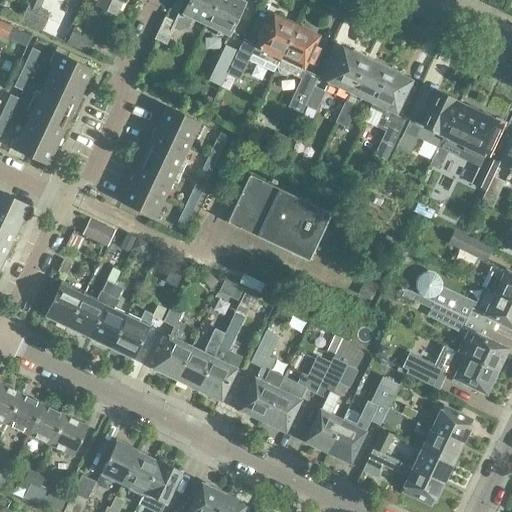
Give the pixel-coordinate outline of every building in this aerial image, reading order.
[(40,9),(44,0),(30,0),(20,22),(31,27),(39,8),(40,9)] [(96,0),(98,1),(96,7),(116,16),(123,1),(126,2),(126,0),(96,0)] [(205,24),(216,0),(189,0),(181,18),(177,17),(175,23),(164,18),(154,39),(165,44),(174,25),(178,27),(179,28),(182,28),(185,28),(187,27),(189,25),(190,24),(191,23),(193,18),(205,24)] [(225,39),(242,3),(235,0),(216,0),(205,24),(217,30),(215,35),(225,39)] [(50,13),(40,9),(39,8),(31,27),(42,32),(50,13)] [(295,27),(273,17),(268,26),(265,24),(255,46),(242,40),(237,53),(227,74),(239,80),(248,60),(274,72),(276,67),(295,27)] [(0,36),(25,48),(31,36),(4,24),(0,32),(0,36)] [(306,63),(314,48),(312,47),(316,37),(295,27),(276,67),(278,74),(284,77),(290,74),(298,78),(305,62),(306,63)] [(85,52),(90,42),(72,33),(67,44),(85,52)] [(227,74),(237,53),(225,47),(215,69),(227,74)] [(30,71),(39,52),(31,48),(22,67),(30,71)] [(350,93),(365,61),(342,51),(326,86),(336,91),(338,88),(350,93)] [(80,95),(92,70),(58,54),(46,79),(80,95)] [(371,103),(386,72),(365,61),(350,93),(348,97),(335,124),(346,129),(360,98),(371,103)] [(21,90),(30,71),(22,67),(13,87),(21,90)] [(301,113),(305,106),(313,88),(317,78),(305,72),(300,82),(288,107),(301,113)] [(382,167),(384,161),(403,120),(393,116),(409,82),(386,72),(371,103),(369,108),(382,114),(376,127),(386,132),(374,156),(376,157),(373,163),(382,167)] [(69,118),(80,95),(46,79),(36,102),(69,118)] [(315,111),(324,93),(313,88),(305,106),(315,111)] [(437,147),(458,105),(458,102),(437,92),(421,126),(410,121),(397,149),(408,154),(416,137),(437,147)] [(8,117),(17,98),(9,94),(0,114),(8,117)] [(58,141),(69,118),(36,102),(25,125),(58,141)] [(459,157),(464,146),(479,114),(458,105),(437,147),(429,165),(438,169),(446,152),(447,152),(459,157)] [(188,147),(199,123),(166,107),(154,131),(188,147)] [(0,134),(8,117),(0,114),(0,113),(0,134)] [(483,187),(492,169),(482,165),(501,125),(479,114),(464,146),(476,152),(472,161),(481,165),(473,183),(483,187)] [(47,166),(58,141),(25,125),(13,150),(47,166)] [(177,171),(188,147),(154,131),(143,155),(177,171)] [(288,138),(275,132),(271,142),(283,148),(288,138)] [(215,161),(224,141),(216,138),(208,157),(215,161)] [(165,195),(177,171),(143,155),(132,179),(165,195)] [(206,180),(215,161),(208,157),(199,176),(206,180)] [(306,262),(329,216),(247,175),(225,222),(306,262)] [(492,208),(504,182),(493,177),(481,203),(492,208)] [(154,219),(165,195),(132,179),(121,203),(154,219)] [(194,208),(203,188),(195,184),(186,204),(194,208)] [(0,214),(19,224),(28,206),(0,193),(0,214)] [(185,226),(194,208),(186,204),(177,222),(185,226)] [(0,241),(9,245),(19,224),(0,214),(0,241)] [(106,246),(113,230),(90,220),(83,235),(106,246)] [(485,263),(492,249),(454,231),(447,245),(485,263)] [(130,251),(136,238),(127,234),(120,247),(130,251)] [(0,265),(9,245),(0,241),(0,265)] [(63,261),(58,272),(66,275),(71,265),(63,261)] [(511,275),(493,266),(483,288),(485,289),(493,293),(511,302),(511,275)] [(89,336),(114,284),(120,272),(112,268),(97,299),(83,292),(67,326),(89,336)] [(418,285),(418,287),(418,289),(418,291),(419,293),(421,295),(422,296),(424,297),(425,298),(434,302),(467,318),(493,331),(498,321),(511,327),(511,302),(493,293),(485,289),(479,302),(477,305),(476,305),(441,288),(441,286),(440,284),(440,282),(438,280),(437,278),(435,277),(433,276),(431,276),(429,276),(426,276),(424,277),(423,278),(421,279),(420,281),(419,283),(418,285)] [(370,302),(377,286),(364,280),(356,295),(370,302)] [(67,326),(83,292),(61,282),(45,315),(67,326)] [(235,288),(223,282),(216,296),(229,302),(230,299),(239,303),(243,294),(245,290),(236,286),(235,288)] [(111,346),(126,313),(116,308),(119,300),(117,299),(122,288),(114,284),(89,336),(111,346)] [(405,289),(401,297),(402,298),(414,303),(414,301),(417,294),(405,289)] [(243,294),(239,303),(223,335),(197,389),(205,393),(204,395),(216,401),(217,399),(219,400),(233,371),(222,365),(224,361),(221,360),(229,342),(246,308),(267,318),(271,308),(243,294)] [(431,309),(428,316),(466,335),(458,353),(480,364),(496,371),(497,370),(500,369),(503,362),(502,359),(506,350),(505,349),(488,341),(493,331),(467,318),(434,302),(431,309)] [(174,381),(190,349),(178,343),(180,338),(179,338),(185,325),(177,321),(183,309),(172,304),(163,322),(173,327),(170,334),(153,368),(163,373),(162,375),(174,381)] [(160,321),(165,309),(157,305),(152,315),(144,311),(140,319),(126,313),(111,346),(133,357),(152,317),(160,321)] [(197,389),(223,335),(214,330),(202,355),(190,349),(174,381),(188,387),(189,385),(197,389)] [(261,368),(241,410),(251,415),(252,417),(255,419),(258,420),(260,419),(262,420),(277,391),(283,378),(268,371),(273,361),(268,358),(277,338),(265,332),(250,363),(261,368)] [(325,400),(305,441),(315,446),(316,449),(322,452),(325,451),(327,452),(341,423),(329,417),(338,398),(332,395),(346,366),(339,363),(348,342),(341,339),(331,359),(329,363),(314,394),(325,400)] [(407,359),(403,367),(408,370),(406,373),(438,389),(445,373),(455,378),(454,381),(469,388),(471,385),(486,393),(490,383),(494,382),(497,375),(495,372),(496,371),(480,364),(458,353),(443,346),(434,365),(410,353),(407,359)] [(277,391),(262,420),(264,421),(265,424),(268,425),(271,427),(273,426),(284,431),(304,389),(314,394),(329,363),(316,356),(306,377),(300,374),(295,384),(283,378),(277,391)] [(341,423),(327,452),(328,453),(329,455),(335,458),(338,457),(348,462),(368,421),(378,426),(379,426),(381,422),(388,407),(399,386),(398,386),(383,379),(372,403),(370,402),(367,407),(364,413),(362,417),(360,416),(347,409),(341,423)] [(0,420),(6,423),(20,394),(0,384),(0,420)] [(28,434),(42,405),(20,394),(6,423),(28,434)] [(51,445),(65,415),(42,405),(28,434),(51,445)] [(406,407),(402,414),(413,419),(414,419),(417,412),(406,406),(406,407)] [(381,422),(395,429),(402,415),(402,414),(401,413),(388,407),(381,422)] [(471,421),(442,407),(436,420),(431,417),(427,426),(461,442),(471,421)] [(74,456),(88,427),(65,415),(51,445),(74,456)] [(451,462),(461,442),(427,426),(418,422),(413,431),(427,438),(422,449),(451,462)] [(383,454),(392,434),(378,427),(369,447),(383,454)] [(123,484),(138,454),(116,443),(101,473),(123,484)] [(394,459),(383,454),(369,447),(358,469),(374,477),(380,465),(408,479),(402,491),(431,505),(441,483),(408,467),(408,466),(394,459)] [(451,462),(422,449),(416,461),(412,459),(408,466),(408,467),(441,483),(451,462)] [(159,464),(157,463),(138,454),(123,484),(145,494),(159,464)] [(161,511),(181,472),(158,461),(157,463),(159,464),(145,494),(140,504),(156,511),(161,511)] [(0,488),(2,489),(8,475),(0,471),(0,488)] [(30,488),(36,475),(28,471),(21,484),(30,488)] [(37,492),(44,479),(36,475),(30,488),(37,492)] [(81,511),(95,483),(82,477),(64,511),(81,511)] [(213,511),(222,494),(201,483),(186,511),(181,511),(178,510),(176,511),(213,511)] [(61,505),(66,494),(51,487),(46,498),(43,497),(38,506),(49,511),(59,511),(63,506),(61,505)] [(222,494),(213,511),(239,511),(244,504),(222,494)]
